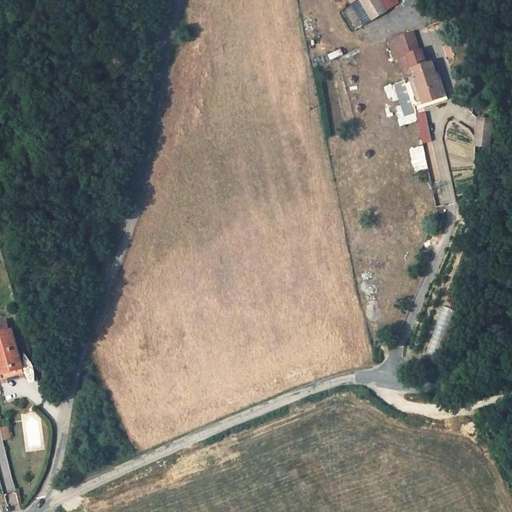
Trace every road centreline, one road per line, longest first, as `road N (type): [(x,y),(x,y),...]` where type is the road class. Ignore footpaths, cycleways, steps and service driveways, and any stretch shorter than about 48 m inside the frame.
road 1 (unclassified): [(41,508),(331,380),(422,384),(460,366),(511,299)]
road 2 (unclassified): [(41,508),(63,407),(149,141),(176,0)]
road 3 (unknown): [(431,121),(451,204),(446,235),(375,376)]
road 4 (track): [(375,376),(399,405),(442,408),(511,397)]
